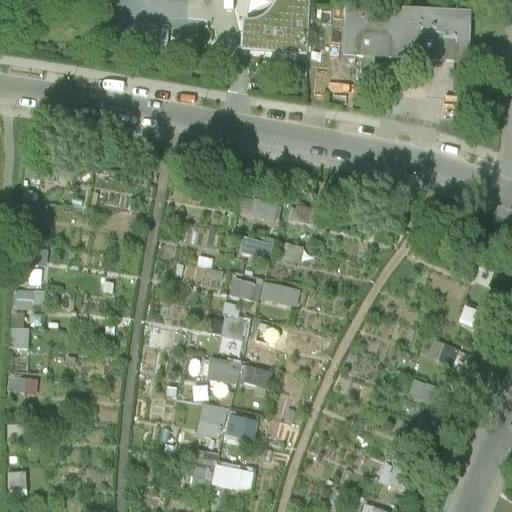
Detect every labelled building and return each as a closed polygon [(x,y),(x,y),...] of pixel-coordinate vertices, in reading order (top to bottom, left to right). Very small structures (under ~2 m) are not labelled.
[(258,27),(250,27),(248,53),(306,56),(308,0),(283,0),(283,1),(277,13),(269,22),(258,27)] [(473,16),(347,10),(345,57),(363,58),(362,82),(374,82),(375,59),(451,62),(450,94),(470,95),(473,16)] [(252,216),(256,199),(246,197),(242,214),(252,216)] [(277,224),(281,205),(258,199),(254,218),(277,224)] [(300,205),(297,223),(317,227),(320,208),(300,205)] [(287,243),(283,261),(301,265),(306,247),(287,243)] [(511,282),(496,278),(493,290),(511,295),(511,289),(511,282)] [(238,279),(233,296),(257,302),(262,285),(238,279)] [(299,308),(303,289),(267,282),(263,300),(299,308)] [(21,310),(38,310),(38,293),(22,293),(21,310)] [(466,307),(462,324),(484,330),(489,313),(466,307)] [(223,337),(245,342),(249,323),(228,317),(223,337)] [(277,347),(282,329),(262,323),(257,342),(277,347)] [(32,350),(33,330),(13,330),(13,349),(32,350)] [(466,364),(466,347),(435,346),(435,363),(466,364)] [(210,381),(240,386),(244,364),(214,359),(210,381)] [(243,383),(266,387),(269,370),(246,366),(243,383)] [(410,397),(439,410),(447,393),(418,380),(410,397)] [(206,405),(202,434),(224,438),(229,409),(206,405)] [(235,416),(229,441),(247,446),(253,420),(235,416)] [(194,490),(213,494),(220,458),(201,454),(194,490)] [(387,464),(381,482),(403,489),(409,471),(387,464)] [(220,465),(216,486),(251,494),(256,473),(220,465)] [(393,511),(368,503),(364,511),(393,511)]
